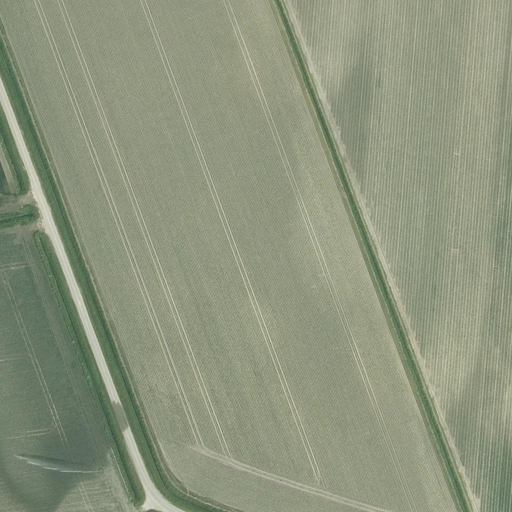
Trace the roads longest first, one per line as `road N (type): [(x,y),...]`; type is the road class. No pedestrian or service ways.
road 1 (track): [(474,511),(285,0)]
road 2 (unclassified): [(173,511),(143,475),(0,88)]
